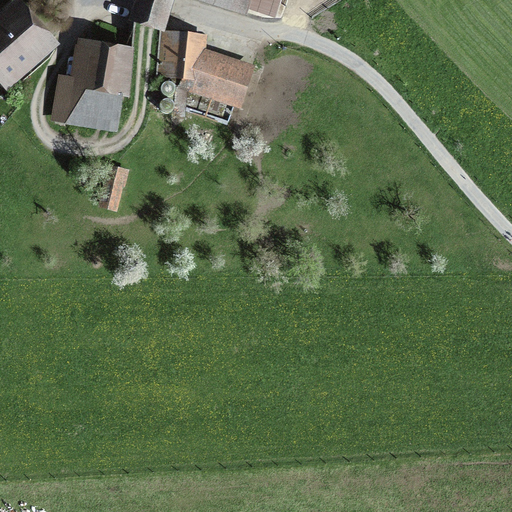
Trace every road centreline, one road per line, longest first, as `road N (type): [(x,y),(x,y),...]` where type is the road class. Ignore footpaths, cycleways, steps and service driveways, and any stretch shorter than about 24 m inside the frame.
road 1 (track): [(511,234),(367,73),(306,40)]
road 2 (residential): [(306,40),(173,0)]
